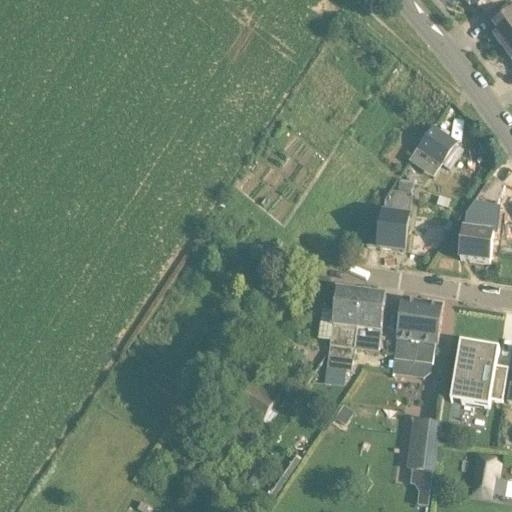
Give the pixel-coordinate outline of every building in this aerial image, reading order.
[(487,19),(511,0),(462,0),(469,8),(473,5),(479,11),(480,10),(487,19)] [(503,51),(511,43),(511,0),(487,19),(494,27),(493,28),(498,35),(493,38),(503,51)] [(511,43),(503,51),(511,63),(511,43)] [(432,129),(416,152),(441,168),(456,146),(432,129)] [(496,210),(505,189),(493,180),(466,219),(460,263),(490,267),(494,236),(481,234),(484,208),(496,210)] [(405,255),(413,189),(401,187),(399,197),(391,196),(385,204),(382,229),(369,227),(366,250),(405,255)] [(353,353),(362,298),(338,294),(335,314),(322,312),(317,343),(330,344),(329,350),(330,350),(329,360),(352,363),(353,353)] [(362,298),(353,353),(355,353),(378,357),(385,301),(362,298)] [(437,349),(443,310),(402,304),(396,343),(397,343),(394,363),(432,368),(435,348),(437,349)] [(502,410),(507,376),(495,374),(497,356),(459,351),(453,390),(464,391),(461,412),(490,416),(490,409),(502,410)] [(327,373),(337,374),(350,376),(352,363),(329,360),(327,373)] [(184,392),(174,386),(167,398),(177,404),(184,392)] [(249,446),(276,402),(249,386),(222,430),(249,446)] [(433,476),(439,428),(420,425),(417,448),(412,448),(409,472),(433,476)] [(477,457),(470,501),(492,504),(496,482),(499,482),(503,462),(499,462),(499,460),(477,457)]
